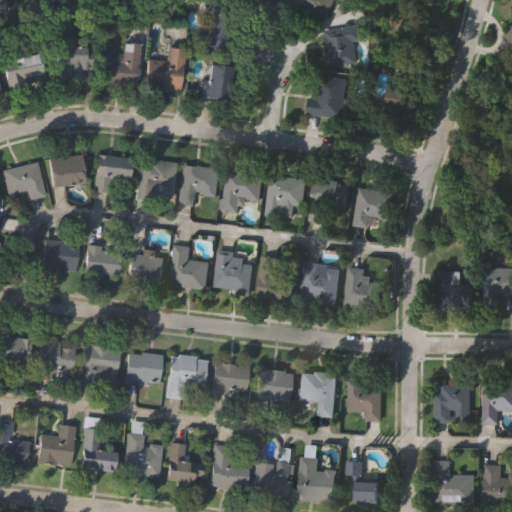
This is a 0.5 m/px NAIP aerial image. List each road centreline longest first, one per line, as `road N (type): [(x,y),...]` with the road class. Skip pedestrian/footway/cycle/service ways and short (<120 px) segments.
road 1 (residential): [(511,347),(356,344),(0,299)]
road 2 (residential): [(429,168),(374,152),(80,118),(0,134)]
road 3 (residential): [(444,115),(412,252),(406,511)]
road 4 (residential): [(186,511),(0,491)]
